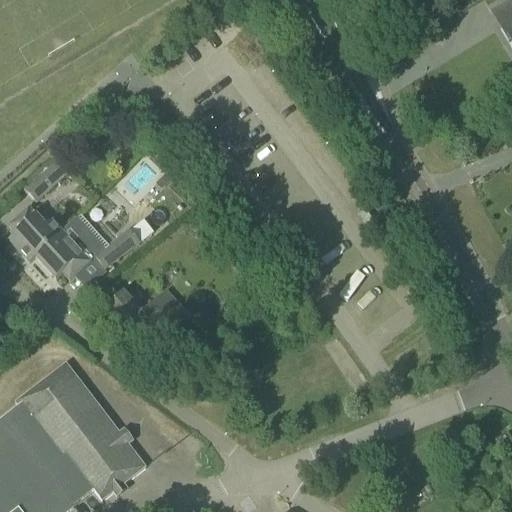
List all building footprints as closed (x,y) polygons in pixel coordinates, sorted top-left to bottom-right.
[(511,42),(511,0),(510,0),(504,4),(505,5),(508,3),(511,8),(511,22),(503,28),(511,41),(507,43),(508,44),(511,42)] [(24,193),(35,205),(68,175),(57,163),(24,193)] [(168,173),(161,180),(166,186),(173,179),(168,173)] [(8,242),(7,242),(28,265),(29,266),(35,261),(34,260),(55,240),(58,238),(62,235),(51,223),(50,222),(50,223),(44,228),(35,217),(34,217),(28,211),(8,229),(14,236),(8,242)] [(91,263),(100,276),(139,246),(129,234),(91,263)] [(55,240),(34,260),(35,261),(50,277),(53,280),(55,283),(63,276),(69,284),(73,280),(89,265),(89,259),(98,251),(92,245),(88,242),(84,241),(79,241),(75,243),(72,246),(62,235),(58,238),(55,240)] [(105,311),(126,333),(132,327),(155,351),(174,332),(168,325),(182,311),(166,294),(143,316),(122,294),(105,311)] [(13,405),(16,409),(0,421),(0,511),(71,511),(72,511),(71,510),(93,493),(101,504),(145,470),(65,365),(13,405)]
